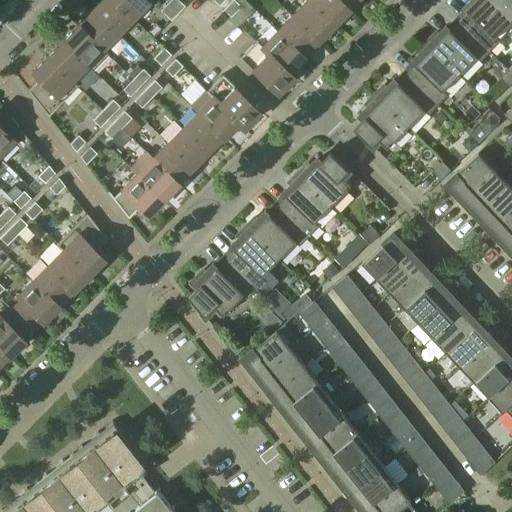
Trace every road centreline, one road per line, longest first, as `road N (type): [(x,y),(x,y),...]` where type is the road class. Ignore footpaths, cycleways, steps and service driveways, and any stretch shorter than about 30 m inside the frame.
road 1 (residential): [(511,315),(315,110)]
road 2 (residential): [(124,300),(315,110)]
road 3 (residential): [(288,511),(124,300)]
road 4 (residential): [(0,434),(124,300)]
road 5 (residential): [(315,110),(421,0)]
